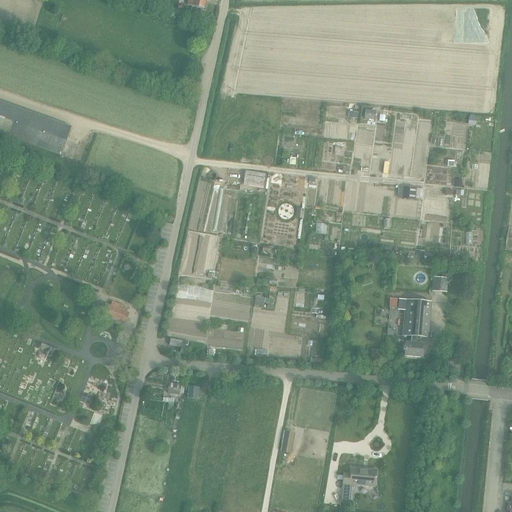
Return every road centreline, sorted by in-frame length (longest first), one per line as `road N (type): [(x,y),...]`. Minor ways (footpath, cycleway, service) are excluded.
road 1 (unclassified): [(144,362),(225,0)]
road 2 (unclassified): [(467,388),(144,362)]
road 3 (unclassified): [(112,511),(144,362)]
road 4 (unknown): [(285,373),(263,511)]
